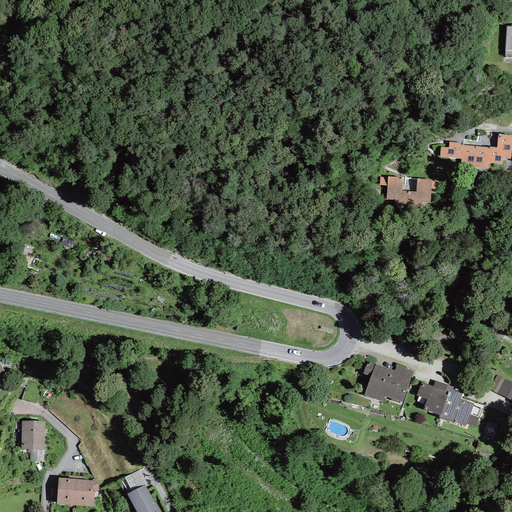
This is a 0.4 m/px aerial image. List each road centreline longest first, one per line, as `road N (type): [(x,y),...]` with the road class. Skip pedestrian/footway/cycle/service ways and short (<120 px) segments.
road 1 (tertiary): [(350,328),(334,309),(164,260),(0,170)]
road 2 (tertiary): [(350,328),(338,355),(311,359),(0,295)]
